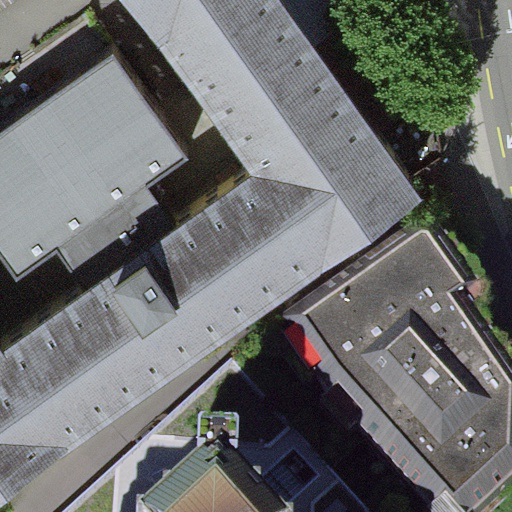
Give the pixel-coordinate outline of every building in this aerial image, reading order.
[(127,0),(254,180),(324,279),(430,205),(285,0),(127,0)] [(162,210),(146,188),(188,158),(115,58),(0,140),(0,255),(19,281),(59,252),(75,274),(87,264),(162,210)] [(324,279),(254,180),(4,354),(73,452),(324,279)] [(464,335),(408,260),(249,368),(375,511),(511,511),(511,430),(448,347),(464,335)] [(0,503),(73,452),(4,354),(0,348),(0,503)] [(375,511),(249,368),(134,469),(84,511),(375,511)]
